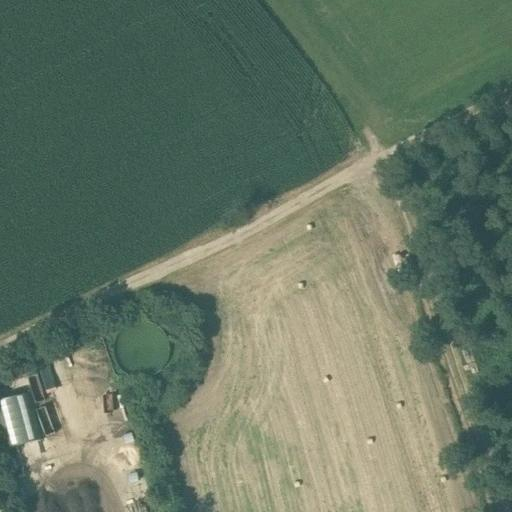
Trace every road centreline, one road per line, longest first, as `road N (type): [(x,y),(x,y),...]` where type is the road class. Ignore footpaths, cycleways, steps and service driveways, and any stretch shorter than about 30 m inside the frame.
road 1 (unclassified): [(371,164),(0,357)]
road 2 (track): [(497,511),(400,189),(371,164)]
road 3 (track): [(511,92),(371,164)]
